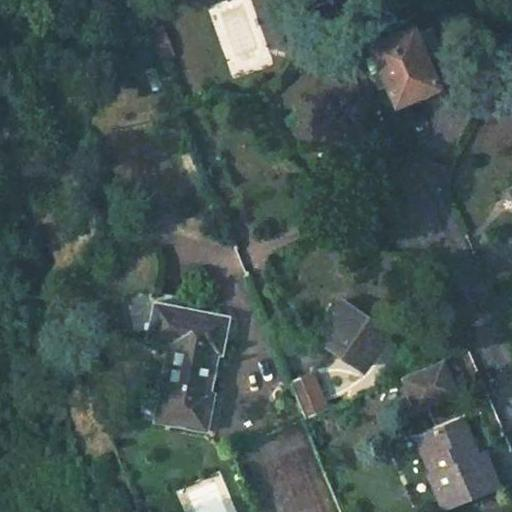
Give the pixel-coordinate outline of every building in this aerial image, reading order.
[(230,0),(213,3),(226,72),(266,64),(253,0),(230,0)] [(150,28),(159,60),(175,55),(166,23),(150,28)] [(390,40),(362,52),(373,78),(378,75),(392,102),(398,103),(435,88),(422,60),(436,54),(427,33),(414,38),(411,30),(410,28),(409,27),(408,26),(406,25),(404,24),(403,24),(401,24),(399,24),(397,24),(396,25),(394,26),(393,27),(391,28),(390,29),(389,31),(389,33),(388,34),(388,36),(389,38),(390,40)] [(226,317),(151,303),(144,340),(166,345),(151,420),(204,431),(211,394),(207,393),(214,354),(219,355),(226,317)] [(383,337),(339,305),(318,337),(361,367),(383,337)] [(441,364),(401,381),(415,414),(455,397),(441,364)] [(303,422),(325,413),(307,366),(285,375),(303,422)] [(469,441),(461,421),(423,437),(438,473),(428,478),(440,511),(494,490),(482,456),(475,459),(469,441)] [(438,473),(423,437),(412,441),(428,478),(438,473)] [(475,459),(482,456),(475,438),(469,441),(475,459)]
